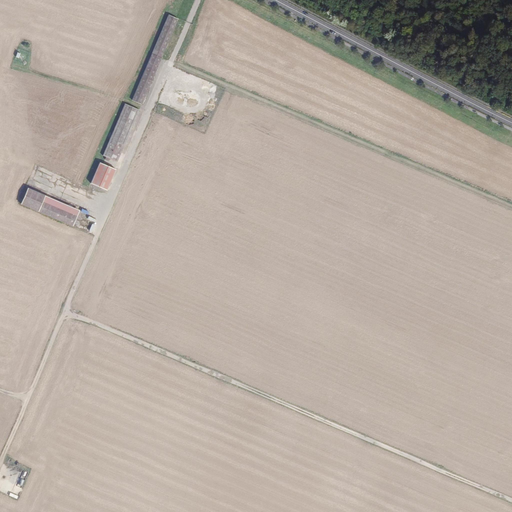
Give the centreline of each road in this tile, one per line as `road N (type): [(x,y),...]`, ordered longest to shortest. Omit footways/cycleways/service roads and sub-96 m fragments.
road 1 (track): [(65,312),(511,501)]
road 2 (track): [(65,312),(198,0)]
road 3 (residential): [(511,122),(274,0)]
